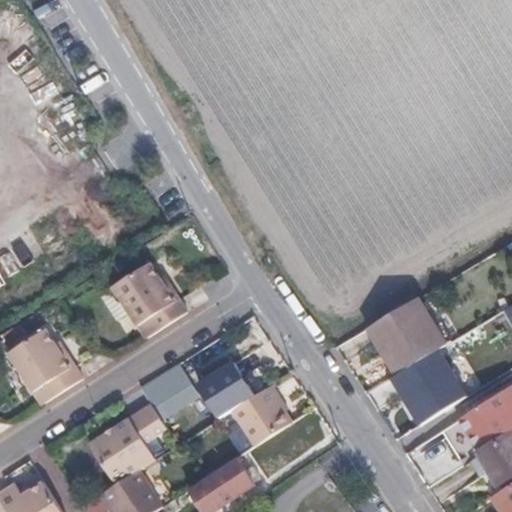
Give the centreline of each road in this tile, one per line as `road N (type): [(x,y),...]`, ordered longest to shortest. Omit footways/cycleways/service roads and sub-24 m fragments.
road 1 (residential): [(82,0),(265,293)]
road 2 (residential): [(0,456),(265,293)]
road 3 (residential): [(265,293),(409,511)]
road 4 (unknown): [(377,463),(511,379)]
